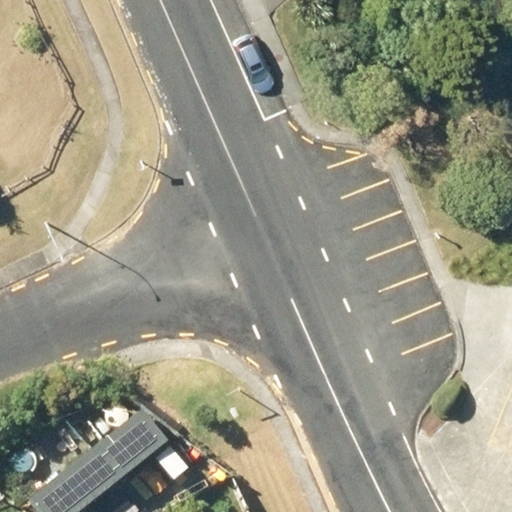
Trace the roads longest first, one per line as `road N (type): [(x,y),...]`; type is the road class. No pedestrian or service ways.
road 1 (residential): [(385,511),(256,205)]
road 2 (residential): [(0,333),(256,205)]
road 3 (residential): [(256,205),(164,0)]
